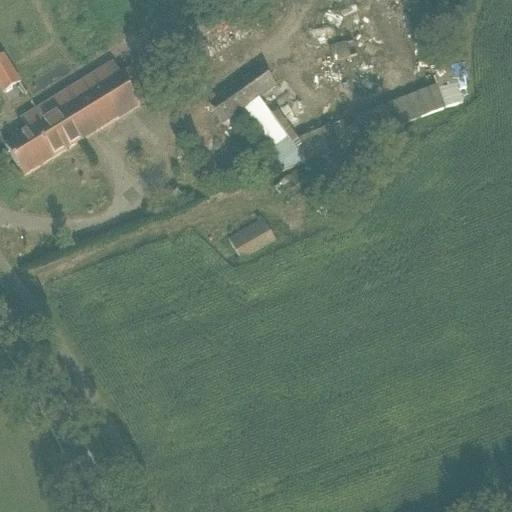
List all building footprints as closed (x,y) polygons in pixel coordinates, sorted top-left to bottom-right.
[(420,0),(401,0),(407,15),(411,14),(415,41),(431,38),(426,6),(422,7),(420,0)] [(231,18),(196,40),(209,60),(244,39),(231,18)] [(361,23),(365,46),(375,44),(371,21),(361,23)] [(181,38),(149,58),(160,76),(192,56),(181,38)] [(3,57),(0,58),(0,85),(15,76),(3,57)] [(197,57),(188,63),(198,77),(206,71),(197,57)] [(4,147),(23,178),(151,97),(132,66),(122,72),(114,60),(20,120),(28,132),(4,147)] [(240,115),(281,174),(462,106),(456,89),(457,88),(449,63),(429,71),(436,89),(299,141),(301,147),(278,114),(270,119),(258,102),(276,90),(261,68),(207,106),(223,128),(240,115)] [(274,189),(287,207),(310,190),(296,172),(274,189)] [(223,237),(233,262),(272,246),(261,221),(223,237)]
